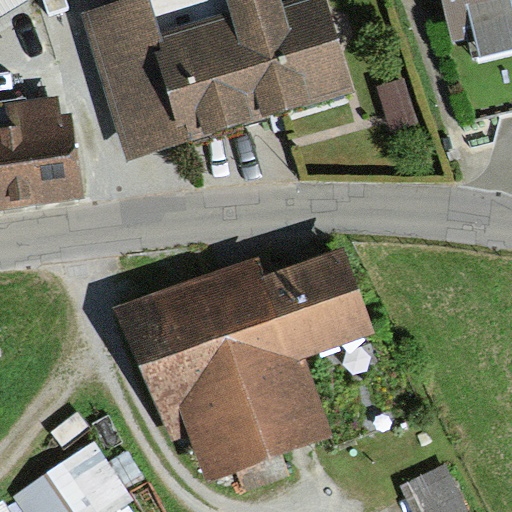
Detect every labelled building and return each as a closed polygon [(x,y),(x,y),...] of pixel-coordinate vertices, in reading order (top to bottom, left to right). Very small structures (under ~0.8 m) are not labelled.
[(145,0),(147,3),(88,21),(133,167),(350,100),(321,8),(288,18),(282,0),(145,0)] [(511,0),(440,0),(454,55),(469,51),(475,74),(511,65),(511,0)] [(0,217),(84,206),(72,121),(62,123),(60,104),(25,109),(24,101),(0,104),(0,217)] [(252,266),(125,314),(174,445),(187,433),(210,492),(337,444),(305,359),(366,336),(338,263),(274,287),(262,292),(252,266)] [(467,511),(446,467),(406,486),(417,511),(467,511)]
